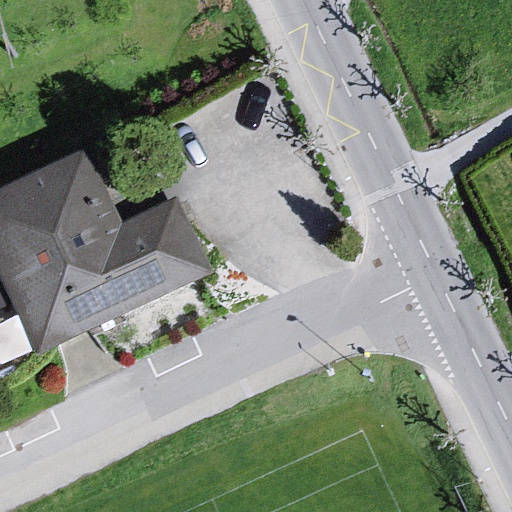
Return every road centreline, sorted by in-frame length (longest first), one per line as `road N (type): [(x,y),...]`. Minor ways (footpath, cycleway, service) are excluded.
road 1 (residential): [(0,476),(437,274)]
road 2 (residential): [(437,274),(304,0)]
road 3 (residential): [(511,431),(437,274)]
